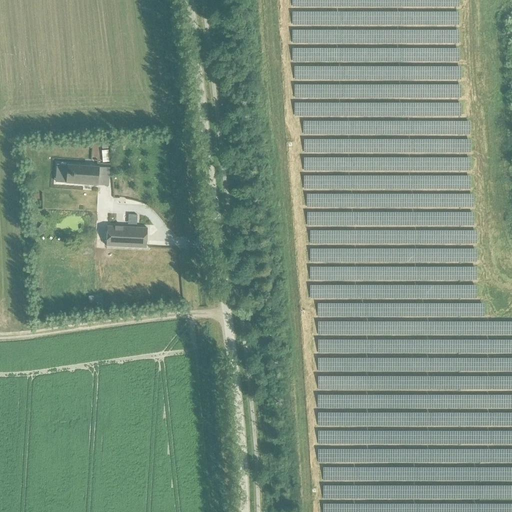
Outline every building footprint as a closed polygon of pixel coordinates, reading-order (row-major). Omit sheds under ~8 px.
[(98,185),(99,167),(57,164),(55,182),(98,185)] [(99,167),(98,185),(108,186),(109,168),(99,167)] [(128,214),(128,224),(136,224),(137,215),(128,214)] [(41,224),(38,229),(43,233),(47,227),(41,224)] [(108,226),(107,246),(146,248),(147,228),(108,226)] [(430,267),(420,266),(419,275),(428,276),(430,267)] [(372,284),(372,294),(478,295),(478,285),(372,284)] [(427,313),(428,303),(420,303),(419,313),(427,313)] [(320,350),(511,351),(511,338),(462,338),(462,340),(320,338),(320,350)] [(353,387),(511,387),(511,356),(353,356),(353,355),(320,354),(320,390),(353,390),(353,387)] [(352,408),(352,405),(511,405),(511,394),(352,393),(352,391),(321,391),(320,408),(352,408)] [(405,425),(405,412),(352,411),(352,409),(320,409),(320,424),(405,425)] [(511,411),(413,411),(413,424),(511,424),(511,411)] [(352,428),(320,428),(320,444),(352,444),(351,442),(495,441),(495,430),(403,431),(352,431),(352,428)] [(375,447),(375,459),(447,461),(448,451),(434,451),(434,449),(375,447)] [(345,459),(344,448),(322,450),(322,460),(345,459)] [(451,459),(495,460),(495,450),(451,449),(451,459)] [(510,479),(510,466),(324,465),(324,479),(510,479)] [(511,511),(511,482),(325,486),(325,511),(348,510),(347,511),(511,511)]
